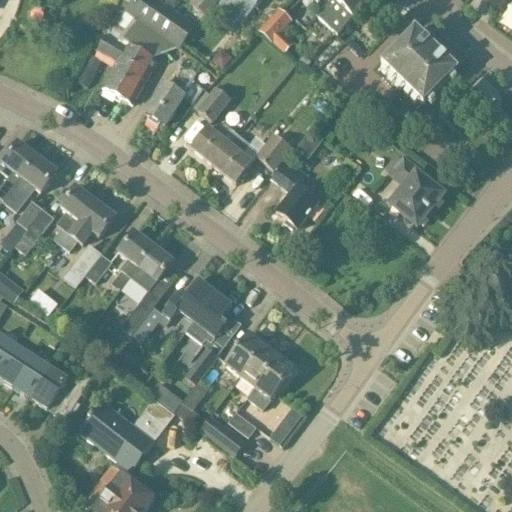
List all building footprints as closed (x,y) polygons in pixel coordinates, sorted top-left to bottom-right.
[(156,65),(153,64),(176,52),(179,54),(196,30),(152,0),(122,0),(117,10),(93,53),(97,55),(117,66),(102,93),(132,109),(156,65)] [(173,12),(178,8),(180,2),(177,0),(166,0),(164,6),(173,12)] [(212,13),(213,14),(224,0),(194,0),(189,7),(205,21),(212,13)] [(264,0),(224,0),(213,14),(217,18),(222,12),(240,28),(264,0)] [(332,7),(330,5),(317,19),(336,38),(352,21),(371,0),(342,0),(339,4),(338,2),(332,7)] [(490,25),(497,30),(511,9),(511,0),(500,0),(506,4),(490,25)] [(292,25),(279,13),(258,35),(271,47),(272,47),(284,58),(294,47),(288,42),(282,36),(292,25)] [(381,67),(404,91),(438,56),(415,33),(381,67)] [(223,73),(231,62),(220,53),(212,64),(223,73)] [(438,56),(404,91),(423,109),(457,74),(438,56)] [(311,66),(303,59),(297,66),(305,73),(311,66)] [(93,80),(82,74),(76,85),(87,91),(93,80)] [(190,91),(176,82),(170,91),(164,87),(144,118),(149,122),(147,124),(157,131),(159,128),(164,131),(184,102),(193,109),(203,93),(193,86),(190,91)] [(222,98),(225,93),(218,87),(207,101),(196,115),(212,128),(230,105),(222,98)] [(341,107),(336,113),(353,127),(358,121),(341,107)] [(362,120),(376,132),(386,118),(373,108),(362,120)] [(386,118),(376,132),(387,141),(397,127),(386,118)] [(190,152),(212,170),(238,139),(224,128),(216,138),(207,131),(190,152)] [(298,152),(312,162),(327,142),(313,132),(298,152)] [(259,156),(238,139),(212,170),(236,189),(253,168),(252,167),(254,164),(255,162),(260,157),(259,156)] [(260,157),(255,162),(274,177),(292,154),(290,153),(285,148),(273,139),(259,156),(260,157)] [(1,168),(0,169),(0,175),(9,182),(0,193),(0,203),(3,206),(37,162),(18,146),(1,168)] [(401,191),(386,210),(417,235),(447,198),(419,176),(421,175),(403,160),(387,180),(401,191)] [(57,176),(37,162),(3,206),(11,212),(29,189),(40,198),(57,176)] [(287,164),(270,185),(289,200),(275,217),(286,225),(284,228),(292,235),(295,232),(297,234),(319,207),(299,192),(307,180),(287,164)] [(61,251),(95,206),(86,199),(89,195),(79,188),(76,191),(75,191),(59,212),(66,217),(56,230),(61,233),(52,244),(61,251)] [(14,252),(15,253),(42,214),(32,206),(16,227),(0,248),(10,256),(14,252)] [(104,213),(95,206),(61,251),(69,257),(77,246),(82,250),(92,237),(99,242),(115,221),(114,220),(117,217),(107,210),(104,213)] [(54,223),(42,214),(15,253),(14,252),(10,256),(10,257),(20,265),(33,248),(34,249),(54,223)] [(153,250),(134,235),(117,257),(127,264),(120,274),(121,275),(110,289),(119,296),(129,282),(153,250)] [(85,281),(100,258),(89,249),(72,272),(62,282),(75,293),(84,281),(85,281)] [(153,250),(129,282),(149,297),(158,287),(174,266),(153,250)] [(112,268),(100,258),(85,281),(95,289),(112,268)] [(0,296),(9,284),(0,276),(0,296)] [(154,312),(132,341),(142,348),(158,328),(165,333),(170,325),(171,325),(178,316),(193,327),(215,298),(198,284),(185,300),(179,296),(162,319),(154,312)] [(232,311),(215,298),(193,327),(185,336),(202,349),(206,344),(211,348),(226,329),(221,325),(232,311)] [(154,312),(143,305),(121,333),(132,341),(154,312)] [(39,352),(43,345),(48,336),(37,329),(31,337),(33,338),(29,346),(39,352)] [(43,345),(54,352),(59,344),(48,336),(43,345)] [(227,368),(224,370),(225,371),(240,382),(264,350),(249,338),(227,368)] [(0,372),(15,350),(0,340),(0,372)] [(15,350),(0,372),(0,384),(12,392),(32,361),(15,350)] [(240,382),(255,393),(279,362),(264,350),(240,382)] [(197,388),(218,361),(217,361),(207,353),(185,381),(195,389),(196,389),(197,388)] [(120,359),(113,368),(125,378),(133,368),(120,359)] [(32,361),(12,392),(29,403),(49,372),(32,361)] [(279,362),(255,393),(270,405),(294,373),(279,362)] [(68,384),(49,372),(29,403),(64,426),(91,384),(77,376),(70,386),(68,384)] [(181,407),(182,406),(171,397),(163,409),(174,417),(174,416),(181,407)] [(127,482),(130,478),(131,478),(175,418),(174,417),(163,409),(154,402),(133,430),(102,406),(78,438),(116,467),(112,472),(111,471),(80,511),(81,511),(147,511),(154,503),(127,482)] [(177,420),(200,436),(209,424),(186,408),(177,420)] [(292,409),(273,441),(286,449),(305,417),(292,409)] [(256,432),(235,416),(227,427),(248,443),(256,432)] [(223,433),(209,423),(209,424),(200,436),(235,461),(246,445),(225,430),(223,433)]
